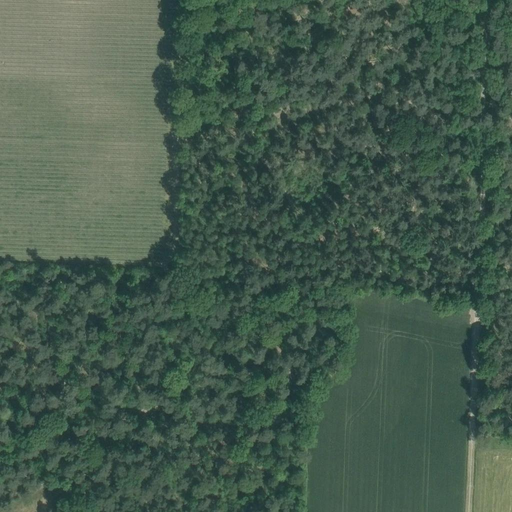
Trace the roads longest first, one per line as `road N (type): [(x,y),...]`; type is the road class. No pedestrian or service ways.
road 1 (track): [(468,511),(486,158)]
road 2 (track): [(486,158),(492,0)]
